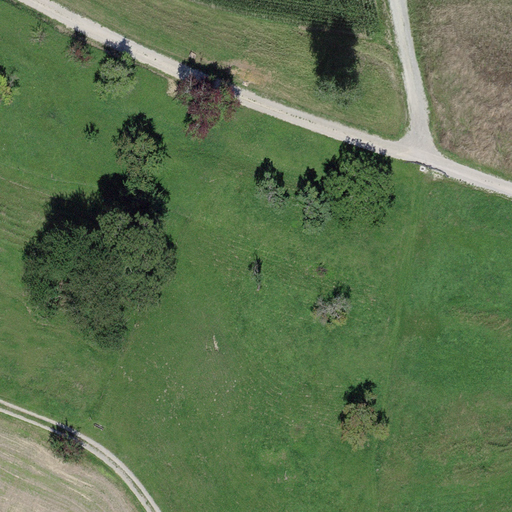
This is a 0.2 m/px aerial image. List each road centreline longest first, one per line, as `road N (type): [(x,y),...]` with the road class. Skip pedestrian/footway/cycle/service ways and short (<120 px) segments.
road 1 (track): [(35,0),(80,26),(511,190)]
road 2 (track): [(148,511),(89,448),(0,410)]
road 3 (track): [(399,0),(433,163)]
